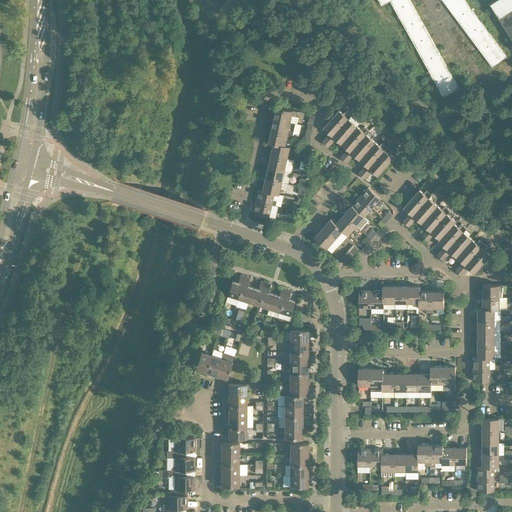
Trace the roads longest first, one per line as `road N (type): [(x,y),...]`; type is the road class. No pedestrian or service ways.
road 1 (residential): [(238,233),(265,91),(323,105),(314,141),(347,170)]
road 2 (unclassified): [(238,233),(30,167)]
road 3 (residential): [(335,434),(466,430),(467,401),(511,400)]
road 4 (residential): [(335,343),(365,343),(376,354),(453,354),(464,345),(468,280)]
road 5 (secondary): [(30,167),(46,57),(42,0)]
road 6 (secondary): [(38,0),(14,163)]
road 7 (residential): [(333,500),(206,498)]
